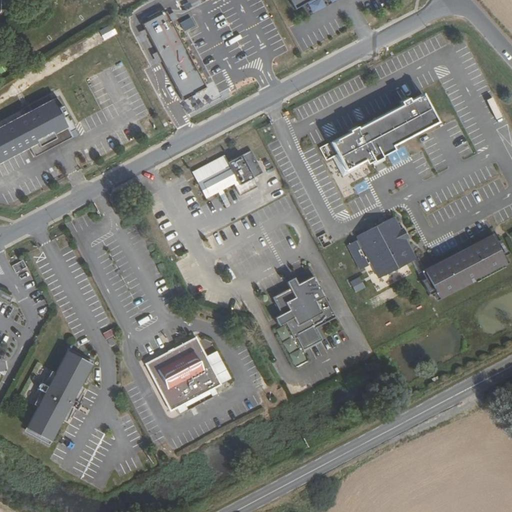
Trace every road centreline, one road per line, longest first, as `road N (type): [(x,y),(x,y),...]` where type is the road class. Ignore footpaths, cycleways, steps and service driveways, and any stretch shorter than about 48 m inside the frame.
road 1 (residential): [(457,0),(0,242)]
road 2 (tertiary): [(237,511),(511,368)]
road 3 (unknown): [(269,101),(215,6),(195,2),(169,13),(149,31),(146,56),(185,145)]
